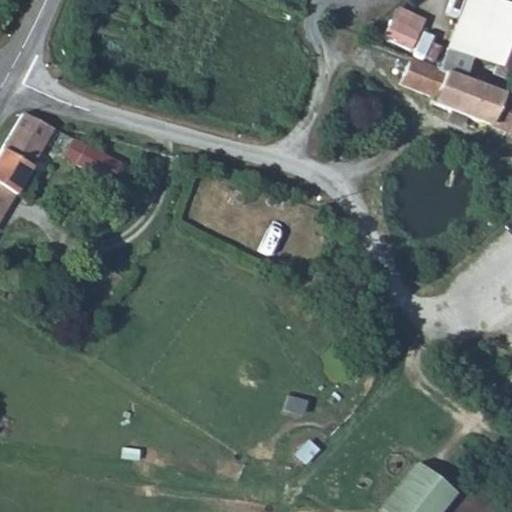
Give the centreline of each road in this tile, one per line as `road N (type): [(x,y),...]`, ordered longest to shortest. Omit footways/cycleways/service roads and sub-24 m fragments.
road 1 (unclassified): [(0,88),(22,85),(290,165),(347,192),(402,322)]
road 2 (track): [(402,322),(411,361),(445,407),(511,453)]
road 3 (track): [(402,322),(485,307),(511,276)]
